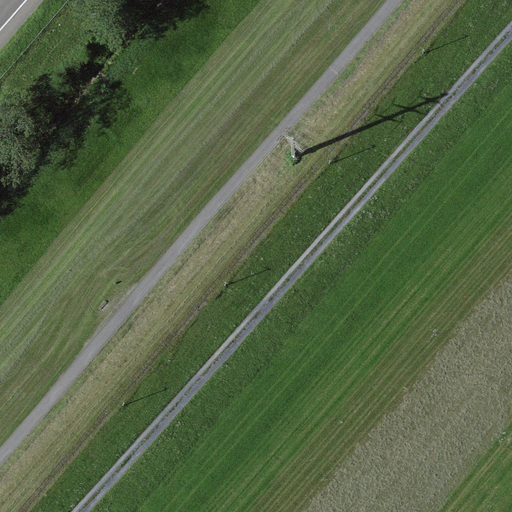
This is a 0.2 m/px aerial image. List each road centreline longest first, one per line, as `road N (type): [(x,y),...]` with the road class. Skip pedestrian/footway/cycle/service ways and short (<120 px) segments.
road 1 (track): [(81,511),(511,34)]
road 2 (track): [(397,0),(0,458)]
